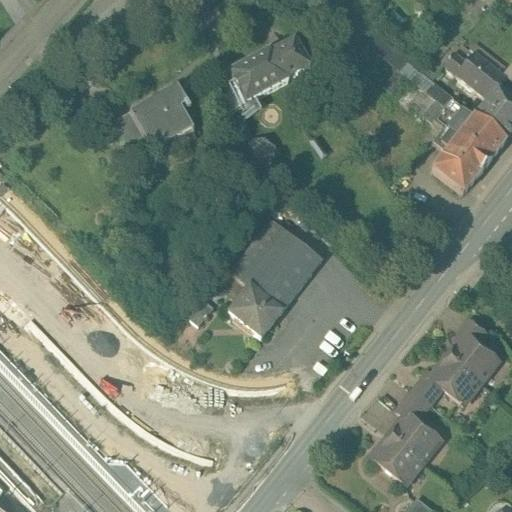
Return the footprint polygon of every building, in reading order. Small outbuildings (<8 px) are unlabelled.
[(181,0),(185,6),(186,8),(188,9),(188,8),(199,10),(201,11),(212,4),(214,3),(215,1),(215,0),(181,0)] [(296,0),(257,0),(254,2),(269,27),(301,8),(296,0)] [(444,0),(435,18),(443,23),(456,0),(444,0)] [(497,0),(479,0),(480,0),(489,9),(497,0)] [(419,77),(374,41),(366,50),(396,74),(403,80),(411,87),(421,94),(433,104),(444,113),(456,122),(445,136),(443,139),(440,136),(432,146),(445,156),(431,173),(462,198),(505,145),(473,120),(430,85),(419,77)] [(270,53),(252,63),(248,55),(240,60),(244,67),(227,77),(244,108),(287,84),(286,81),(303,72),(298,63),(302,61),(298,53),(293,55),(288,46),(271,56),(270,53)] [(466,65),(453,55),(442,68),(455,79),(466,65)] [(455,79),(486,104),(495,92),(496,93),(506,81),(501,78),(473,56),(466,65),(455,79)] [(511,63),(501,78),(506,81),(511,86),(511,63)] [(436,77),(425,69),(419,77),(430,85),(436,77)] [(396,74),(383,90),(390,96),(403,80),(396,74)] [(411,87),(398,104),(407,112),(409,109),(421,94),(411,87)] [(177,91),(129,118),(141,139),(149,153),(190,130),(182,116),(189,112),(177,91)] [(511,104),(496,93),(495,92),(486,104),(473,120),(505,145),(511,135),(511,104)] [(421,94),(409,109),(421,118),(433,104),(421,94)] [(433,104),(421,118),(432,127),(433,126),(444,113),(433,104)] [(444,113),(433,126),(445,136),(456,122),(444,113)] [(128,117),(111,126),(124,149),(141,139),(129,118),(128,117)] [(269,225),(229,277),(247,291),(248,290),(288,239),(269,225)] [(288,239),(248,290),(280,316),(320,265),(288,239)] [(280,316),(248,290),(247,291),(227,317),(259,342),(280,316)] [(203,303),(188,322),(197,330),(212,311),(203,303)] [(486,339),(468,324),(456,338),(461,342),(463,339),(477,350),(486,339)] [(477,350),(463,339),(461,342),(446,361),(479,388),(497,366),(477,350)] [(479,388),(446,361),(430,379),(428,383),(442,394),(462,410),(479,388)] [(426,376),(410,395),(429,410),(442,394),(428,383),(430,379),(426,376)] [(429,410),(410,395),(395,415),(403,421),(405,418),(416,426),(429,410)] [(416,426),(405,418),(403,421),(388,440),(422,467),(439,445),(416,426)] [(422,467),(388,440),(370,462),(404,489),(422,467)] [(428,511),(416,502),(407,511),(428,511)]
